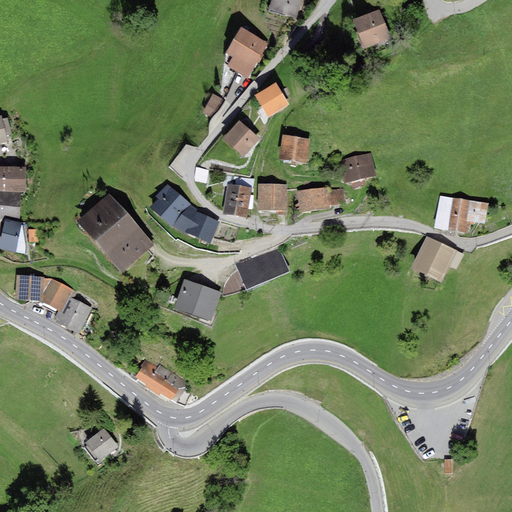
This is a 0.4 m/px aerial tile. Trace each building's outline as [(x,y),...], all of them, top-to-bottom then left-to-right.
[(295,19),(300,0),(270,0),(267,10),(295,19)] [(391,38),(379,9),(352,21),(364,49),(391,38)] [(247,79),(268,44),(248,32),(241,28),(225,53),(233,57),(227,66),(247,79)] [(277,88),(257,100),(269,120),(289,108),(277,88)] [(220,108),(209,99),(199,112),(210,121),(220,108)] [(1,116),(0,116),(0,143),(7,143),(5,136),(12,134),(8,118),(2,119),(1,116)] [(245,156),(260,139),(238,120),(223,137),(245,156)] [(311,138),(282,136),(280,158),(309,160),(311,138)] [(376,176),(371,153),(339,161),(344,184),(376,176)] [(196,165),(195,177),(205,178),(206,166),(196,165)] [(8,167),(7,191),(22,192),(26,193),(26,167),(8,167)] [(287,184),(258,184),(257,210),(286,211),(287,184)] [(198,211),(168,185),(156,197),(158,199),(150,208),(173,228),(187,235),(188,233),(210,244),(220,223),(195,212),(198,211)] [(252,188),(227,185),(223,214),(247,218),(252,188)] [(328,187),(296,191),(299,212),(331,209),(330,206),(328,190),(328,187)] [(343,189),(328,190),(330,206),(345,204),(343,189)] [(0,191),(0,221),(4,222),(5,219),(20,222),(22,192),(7,191),(0,191)] [(153,245),(109,194),(77,222),(121,272),(153,245)] [(488,204),(440,196),(434,228),(446,230),(445,236),(457,238),(458,232),(468,234),(470,222),(485,224),(488,204)] [(20,222),(5,219),(4,222),(1,237),(0,242),(0,249),(25,255),(26,246),(23,223),(20,222)] [(38,243),(38,229),(29,229),(29,243),(38,243)] [(427,236),(411,269),(441,284),(449,267),(457,251),(427,236)] [(464,255),(457,251),(449,267),(456,270),(464,255)] [(44,277),(16,275),(15,300),(41,302),(58,310),(62,312),(69,298),(73,291),(52,279),(44,279),(44,277)] [(192,315),(202,286),(184,279),(174,308),(192,315)] [(211,322),(222,293),(202,286),(192,315),(211,322)] [(91,309),(69,298),(62,312),(58,310),(53,321),(80,333),(91,309)] [(142,367),(135,377),(146,384),(144,386),(159,396),(161,393),(176,403),(189,384),(159,364),(157,368),(145,360),(141,366),(142,367)] [(100,462),(119,447),(104,428),(85,443),(87,446),(84,448),(94,462),(98,459),(100,462)]
